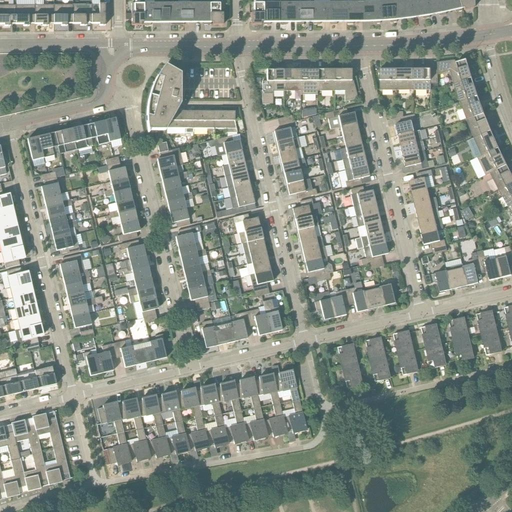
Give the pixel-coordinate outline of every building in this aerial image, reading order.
[(170,26),(177,26),(177,4),(173,4),(172,0),(162,0),(163,4),(160,4),(160,24),(170,24),(170,26)] [(413,21),(413,19),(410,0),(402,0),(394,1),(396,21),(406,19),(406,22),(413,21)] [(429,18),(429,16),(426,0),(410,0),(413,19),(422,17),(423,19),(429,18)] [(446,15),(445,13),(442,0),(426,0),(429,16),(438,14),(439,17),(446,15)] [(462,12),(461,9),(458,0),(442,0),(445,13),(455,11),(455,13),(462,12)] [(458,0),(461,9),(463,9),(464,11),(474,9),(473,0),(458,0)] [(396,23),(396,21),(394,1),(379,2),(380,22),(389,21),(390,23),(396,23)] [(380,24),(380,22),(379,2),(363,3),(363,23),(373,22),(373,25),(380,24)] [(261,23),(263,23),(264,3),(254,4),(254,14),(251,14),(251,26),(261,26),(261,23)] [(270,23),(280,23),(280,3),(264,3),(263,23),(263,25),(270,25),(270,23)] [(287,23),(296,23),(297,3),(280,3),(280,23),(280,25),(287,25),(287,23)] [(303,23),(313,23),(313,3),(297,3),(296,23),(296,25),(303,25),(303,23)] [(320,23),(329,23),(330,3),(313,3),(313,23),(313,25),(320,25),(320,23)] [(336,23),(346,23),(346,3),(330,3),(329,23),(330,25),(336,25),(336,23)] [(353,23),(363,23),(363,3),(346,3),(346,23),(346,25),(353,25),(353,23)] [(141,24),(143,24),(144,4),(134,4),(131,4),(131,14),(131,26),(141,26),(141,24)] [(150,24),(160,24),(160,4),(144,4),(143,24),(143,26),(150,26),(150,24)] [(183,23),(194,23),(194,4),(177,4),(177,26),(183,26),(183,23)] [(210,26),(210,23),(210,4),(194,4),(194,23),(204,23),(204,26),(210,26)] [(210,4),(210,23),(213,23),(213,26),(223,26),(223,14),(220,14),(220,4),(210,4)] [(10,27),(10,25),(9,5),(0,5),(0,25),(4,25),(4,27),(10,27)] [(29,27),(29,25),(28,5),(9,5),(10,25),(23,25),(23,27),(29,27)] [(48,27),(48,25),(47,5),(28,5),(29,25),(42,25),(42,27),(48,27)] [(67,27),(67,25),(66,5),(47,5),(48,25),(61,25),(61,27),(67,27)] [(86,27),(86,25),(85,5),(66,5),(67,25),(80,25),(80,27),(86,27)] [(86,25),(92,25),(99,25),(99,26),(105,26),(105,5),(92,5),(85,5),(86,25)] [(453,84),(472,79),(466,60),(456,63),(455,61),(437,63),(437,71),(431,71),(431,84),(438,84),(437,75),(450,72),(453,84)] [(176,112),(180,105),(180,75),(165,66),(167,65),(166,64),(163,68),(160,72),(159,74),(156,79),(153,84),(151,89),(149,95),(147,105),(146,115),(146,122),(147,129),(147,131),(148,134),(156,134),(156,131),(165,131),(166,129),(176,129),(176,112)] [(273,92),(284,92),(284,71),(284,69),(277,69),(276,71),(266,71),(266,82),(262,82),(262,105),(273,105),(273,92)] [(300,92),(300,70),(300,69),(293,69),(293,71),(284,71),(284,92),(300,92)] [(317,96),(317,92),(317,70),(317,69),(310,69),(310,70),(300,70),(300,92),(300,96),(317,96)] [(334,91),(334,70),(334,69),(327,69),(327,70),(317,70),(317,92),(334,91)] [(334,70),(334,91),(344,91),(344,102),(357,99),(353,82),(351,82),(351,70),(351,69),(344,69),(344,70),(334,70)] [(380,91),(397,91),(397,70),(387,70),(387,69),(380,69),(380,70),(380,91)] [(397,91),(414,91),(413,70),(404,70),(404,69),(397,69),(397,70),(397,91)] [(431,84),(431,71),(431,70),(420,70),(420,69),(413,69),(413,70),(414,91),(431,91),(431,84)] [(460,103),(477,96),(472,79),(453,84),(460,103)] [(466,121),(484,114),(477,96),(460,103),(466,121)] [(304,115),(317,114),(316,107),(303,109),(304,115)] [(340,128),(356,124),(354,113),(345,115),(344,110),(332,113),(324,114),(325,120),(328,119),(330,130),(340,128)] [(176,129),(195,129),(195,112),(176,112),(176,129)] [(195,129),(214,130),(214,112),(195,112),(195,129)] [(236,133),(237,133),(234,122),(234,112),(214,112),(214,130),(235,130),(236,133)] [(473,139),(491,132),(484,114),(466,121),(473,139)] [(415,115),(403,118),(402,118),(404,124),(395,126),(398,136),(414,133),(411,122),(416,121),(415,115)] [(283,118),(279,119),(281,125),(293,122),(291,117),(283,118)] [(104,121),(109,143),(120,140),(115,119),(104,121)] [(98,146),(109,143),(104,121),(88,125),(91,139),(96,138),(98,146)] [(275,144),(296,138),(293,122),(281,125),(282,130),(273,132),(273,133),(272,133),(275,144)] [(343,138),(359,135),(356,124),(340,128),(343,138)] [(76,151),(87,148),(85,140),(91,139),(88,125),(71,129),(76,151)] [(65,154),(76,151),(71,129),(55,133),(58,147),(63,146),(65,154)] [(400,147),(423,142),(420,131),(414,133),(398,136),(400,147)] [(481,157),(499,149),(491,132),(473,139),(481,157)] [(38,137),(43,159),(54,156),(52,149),(58,147),(55,133),(38,137)] [(345,149),(361,145),(359,135),(343,138),(345,149)] [(32,162),(43,159),(38,137),(27,140),(32,162)] [(225,155),(243,151),(240,141),(239,141),(230,143),(229,137),(208,142),(210,148),(223,145),(225,155)] [(277,154),(295,150),(301,148),(298,138),(296,138),(275,144),(277,154)] [(403,157),(425,152),(423,142),(400,147),(403,157)] [(166,144),(157,145),(159,154),(168,152),(166,144)] [(342,160),(364,156),(361,145),(345,149),(340,150),(342,160)] [(172,151),(168,152),(159,154),(160,159),(156,160),(159,171),(176,167),(182,165),(178,149),(172,151)] [(490,174),(507,166),(499,149),(481,157),(478,158),(486,176),(490,174)] [(280,165),(297,160),(295,150),(277,154),(280,165)] [(228,166),(245,162),(243,151),(225,155),(228,166)] [(403,175),(420,171),(429,168),(425,152),(403,157),(405,168),(402,169),(403,175)] [(345,171),(366,166),(364,156),(342,160),(345,171)] [(113,159),(105,161),(106,166),(119,163),(118,158),(113,159)] [(282,175),(300,171),(297,160),(280,165),(282,175)] [(230,176),(248,172),(245,162),(228,166),(222,167),(225,178),(230,176)] [(110,183),(127,179),(124,168),(121,169),(119,163),(106,166),(98,168),(100,175),(108,172),(110,183)] [(347,188),(362,185),(360,179),(369,177),(366,166),(345,171),(347,181),(345,182),(347,188)] [(498,191),(511,184),(511,176),(507,166),(490,174),(498,191)] [(178,178),(178,175),(176,167),(159,171),(162,182),(178,178)] [(285,186),(302,181),(300,171),(282,175),(285,186)] [(427,189),(427,188),(435,187),(432,176),(433,176),(431,171),(421,173),(416,175),(417,180),(409,182),(411,193),(427,189)] [(233,187),(250,183),(248,172),(230,176),(233,187)] [(43,181),(56,178),(55,173),(47,175),(42,176),(43,181)] [(164,192),(181,188),(179,181),(183,180),(182,174),(178,175),(178,178),(162,182),(164,192)] [(43,199),(60,195),(56,178),(43,181),(45,187),(41,188),(43,199)] [(110,183),(112,191),(113,193),(129,189),(127,179),(110,183)] [(316,190),(305,192),(302,181),(285,186),(287,196),(289,196),(297,194),(299,200),(317,195),(316,190)] [(230,199),(253,193),(250,183),(233,187),(227,188),(230,199)] [(508,208),(511,206),(511,184),(498,191),(508,208)] [(353,207),(375,202),(372,191),(364,193),(362,187),(350,190),(352,196),(350,196),(353,207)] [(183,199),(183,196),(181,188),(164,192),(167,203),(183,199)] [(115,204),(132,200),(129,189),(113,193),(113,196),(115,204)] [(414,204),(430,200),(427,189),(411,193),(414,204)] [(0,209),(11,206),(8,195),(3,197),(1,191),(0,191),(0,209)] [(225,217),(247,212),(246,206),(254,204),(255,204),(253,193),(230,199),(232,209),(224,211),(225,217)] [(62,205),(62,202),(60,195),(43,199),(46,209),(62,205)] [(169,213),(186,209),(184,202),(188,201),(187,195),(183,196),(183,199),(167,203),(169,213)] [(416,214),(439,209),(436,198),(430,200),(414,204),(416,214)] [(117,211),(113,212),(114,218),(118,217),(118,214),(135,210),(132,200),(115,204),(117,211)] [(293,221),(311,217),(308,206),(313,205),(311,200),(299,203),(301,208),(292,210),(291,211),(293,221)] [(48,220),(65,216),(63,208),(67,207),(66,201),(62,202),(62,205),(46,209),(48,220)] [(361,216),(377,212),(375,202),(353,207),(355,217),(361,216)] [(0,220),(14,217),(11,206),(0,209),(0,220)] [(176,223),(177,229),(190,225),(186,209),(169,213),(172,224),(176,223)] [(419,225),(441,219),(439,209),(416,214),(419,225)] [(120,225),(137,221),(135,210),(118,214),(118,217),(120,225)] [(364,227),(380,223),(377,212),(361,216),(364,227)] [(67,226),(67,223),(71,222),(72,228),(77,227),(75,221),(74,222),(73,214),(65,216),(48,220),(51,230),(67,226)] [(244,233),(261,229),(259,218),(258,219),(257,218),(249,220),(248,215),(233,218),(234,224),(241,222),(244,233)] [(0,231),(16,227),(14,217),(0,220),(0,231)] [(296,232),(313,228),(311,217),(293,221),(296,232)] [(421,235),(437,231),(444,230),(441,219),(419,225),(421,235)] [(119,243),(137,238),(136,233),(140,232),(137,221),(120,225),(123,236),(117,237),(119,243)] [(53,241),(70,237),(68,229),(72,228),(71,222),(67,223),(67,226),(51,230),(53,241)] [(366,237),(382,233),(380,223),(364,227),(366,237)] [(462,225),(457,226),(455,227),(458,238),(465,236),(462,225)] [(178,249),(194,245),(192,234),(200,232),(199,226),(178,232),(179,237),(175,238),(178,249)] [(0,242),(19,238),(16,227),(0,231),(0,242)] [(298,242),(316,238),(313,228),(296,232),(298,242)] [(246,243),(264,239),(261,229),(244,233),(238,234),(241,245),(246,243)] [(434,249),(446,246),(444,241),(440,242),(437,231),(421,235),(424,246),(432,244),(434,249)] [(363,249),(385,244),(382,233),(366,237),(360,238),(363,249)] [(79,252),(78,246),(75,236),(70,237),(53,241),(56,252),(60,251),(61,256),(79,252)] [(0,246),(2,253),(21,249),(19,238),(0,242),(0,246)] [(301,253),(318,249),(316,238),(298,242),(301,253)] [(249,254),(266,250),(264,239),(246,243),(249,254)] [(129,260),(146,256),(143,246),(139,246),(138,241),(119,245),(121,251),(126,250),(129,260)] [(368,265),(380,262),(379,257),(387,255),(385,244),(363,249),(365,260),(361,261),(362,266),(368,265)] [(197,255),(196,252),(194,245),(178,249),(180,259),(197,255)] [(446,246),(434,249),(435,255),(447,252),(446,246)] [(303,263),(321,259),(327,258),(324,247),(318,249),(301,253),(303,263)] [(496,260),(501,279),(511,276),(508,265),(511,263),(511,254),(510,247),(504,249),(505,253),(501,254),(502,258),(496,260)] [(5,269),(19,266),(18,260),(24,259),(21,249),(2,253),(5,269)] [(251,264),(269,260),(266,250),(249,254),(251,264)] [(183,270),(199,266),(198,258),(202,257),(200,251),(196,252),(197,255),(180,259),(183,270)] [(489,281),(501,279),(496,260),(490,261),(489,257),(484,258),(483,252),(477,253),(482,271),(487,270),(489,281)] [(475,273),(482,271),(477,253),(471,255),(472,260),(468,261),(469,266),(463,268),(467,287),(478,284),(475,273)] [(62,276),(78,272),(84,271),(80,255),(62,259),(63,265),(59,266),(62,276)] [(131,271),(148,267),(146,256),(129,260),(125,262),(126,269),(128,275),(132,274),(131,271)] [(317,277),(329,274),(333,273),(331,266),(327,263),(322,264),(321,259),(303,263),(306,274),(307,273),(307,274),(316,272),(317,277)] [(254,275),(271,271),(269,260),(251,264),(254,275)] [(380,262),(368,265),(369,271),(376,269),(381,268),(380,262)] [(468,288),(467,287),(463,268),(463,265),(445,269),(446,272),(451,291),(461,288),(461,289),(468,288)] [(202,276),(201,273),(199,266),(183,270),(185,280),(202,276)] [(134,281),(151,277),(148,267),(131,271),(132,274),(134,281)] [(10,289),(30,284),(27,273),(21,274),(20,269),(6,272),(10,289)] [(87,270),(84,271),(78,272),(62,276),(64,287),(81,283),(80,280),(84,279),(86,285),(90,284),(87,270)] [(253,292),(265,290),(264,284),(273,282),(274,281),(271,271),(254,275),(257,286),(252,287),(253,292)] [(188,291),(204,287),(203,279),(207,278),(205,272),(201,273),(202,276),(185,280),(188,291)] [(444,292),(451,291),(446,272),(431,275),(433,284),(437,283),(439,295),(445,293),(444,292)] [(329,274),(317,277),(318,283),(330,280),(329,274)] [(136,292),(153,288),(151,277),(134,281),(136,289),(131,290),(133,296),(137,295),(136,292)] [(67,297),(83,293),(82,286),(86,285),(84,279),(80,280),(81,283),(64,287),(67,297)] [(356,313),(367,311),(362,289),(360,282),(353,284),(354,289),(345,291),(348,303),(354,302),(356,313)] [(13,299),(32,295),(30,284),(10,289),(13,299)] [(379,288),(384,307),(390,305),(390,306),(396,305),(393,293),(397,293),(395,284),(379,288)] [(374,309),(384,307),(379,288),(379,285),(362,289),(367,311),(367,312),(374,310),(374,309)] [(204,287),(188,291),(190,302),(194,301),(196,306),(208,303),(204,287)] [(139,302),(156,298),(153,288),(136,292),(137,295),(133,296),(131,290),(127,291),(130,305),(139,302)] [(265,290),(253,292),(255,298),(267,295),(265,290)] [(330,299),(334,319),(345,316),(342,304),(348,303),(345,291),(335,293),(336,298),(330,299)] [(69,308),(86,304),(85,301),(83,293),(67,297),(69,308)] [(15,310),(35,305),(32,295),(13,299),(15,310)] [(91,306),(95,305),(95,302),(102,300),(101,297),(89,300),(91,306)] [(139,302),(143,319),(155,316),(154,310),(158,309),(156,298),(139,302)] [(328,320),(334,319),(330,299),(314,303),(316,312),(320,311),(323,323),(328,321),(328,320)] [(72,318),(88,314),(87,307),(91,306),(89,300),(85,301),(86,304),(69,308),(72,318)] [(262,302),(265,315),(270,334),(282,331),(279,320),(281,320),(278,307),(273,309),(271,300),(262,302)] [(210,309),(208,303),(196,306),(197,312),(210,309)] [(18,320),(37,316),(35,305),(15,310),(18,320)] [(258,337),(270,334),(265,315),(260,316),(258,310),(246,313),(249,325),(255,324),(258,337)] [(481,336),(496,332),(491,312),(476,315),(481,336)] [(230,323),(235,342),(247,339),(244,327),(249,325),(246,313),(235,315),(237,322),(230,323)] [(80,334),(93,331),(91,326),(88,314),(72,318),(74,329),(78,328),(80,334)] [(20,331),(40,326),(37,316),(18,320),(20,331)] [(155,316),(143,319),(144,325),(145,324),(157,322),(155,316)] [(453,343),(469,339),(464,318),(449,322),(453,343)] [(217,347),(235,342),(230,323),(213,327),(217,347)] [(206,349),(217,347),(213,327),(207,329),(206,325),(198,327),(201,339),(203,339),(206,349)] [(426,349),(441,346),(436,325),(421,329),(426,349)] [(24,347),(38,344),(37,338),(42,337),(40,326),(20,331),(16,332),(19,348),(24,347)] [(93,331),(80,334),(81,340),(94,337),(93,331)] [(398,356),(413,352),(408,332),(393,335),(398,356)] [(501,353),(501,351),(496,332),(481,336),(486,357),(501,353)] [(150,342),(154,361),(166,359),(163,348),(165,348),(163,335),(155,337),(156,341),(150,342)] [(370,362),(385,359),(381,338),(365,342),(370,362)] [(474,360),(473,357),(469,339),(453,343),(458,363),(474,360)] [(125,369),(137,366),(132,347),(126,348),(124,342),(114,344),(117,357),(121,356),(125,369)] [(137,366),(154,361),(150,342),(132,347),(137,366)] [(38,344),(24,347),(25,353),(39,350),(38,344)] [(97,355),(102,374),(113,371),(110,358),(117,357),(114,344),(101,347),(103,354),(97,355)] [(342,369),(358,365),(353,345),(338,349),(342,369)] [(446,366),(445,364),(441,346),(426,349),(431,370),(446,366)] [(90,377),(102,374),(97,355),(91,356),(90,352),(82,354),(85,367),(87,366),(90,377)] [(418,373),(418,371),(413,352),(398,356),(403,376),(418,373)] [(390,379),(390,377),(385,359),(370,362),(375,383),(390,379)] [(363,386),(362,384),(358,365),(342,369),(347,390),(363,386)] [(34,372),(38,389),(56,385),(52,367),(34,372)] [(9,396),(20,393),(16,376),(15,369),(3,372),(5,379),(0,379),(0,384),(3,398),(9,396)] [(292,402),(299,400),(292,371),(278,375),(279,377),(273,378),(277,393),(289,390),(292,402)] [(20,393),(38,389),(34,372),(16,376),(20,393)] [(277,393),(273,378),(272,375),(258,378),(259,380),(254,382),(257,397),(269,394),(272,406),(279,404),(277,393)] [(257,397),(254,382),(253,378),(239,382),(240,384),(234,385),(238,400),(250,397),(253,409),(260,407),(257,397)] [(238,400),(234,385),(233,382),(219,385),(220,387),(215,389),(218,404),(230,401),(233,413),(240,411),(238,400)] [(221,414),(218,404),(215,389),(214,385),(200,389),(200,391),(195,392),(199,407),(211,404),(214,416),(221,414)] [(199,407),(195,392),(194,389),(180,392),(181,395),(176,396),(179,411),(192,408),(195,420),(201,418),(199,407)] [(179,411),(176,396),(175,392),(161,396),(161,398),(156,399),(160,414),(173,411),(175,423),(182,422),(179,411)] [(160,414),(156,399),(155,396),(141,399),(142,402),(137,403),(140,418),(153,415),(156,426),(162,425),(160,414)] [(140,418),(137,403),(136,400),(122,403),(122,405),(117,406),(121,421),(133,418),(136,431),(143,429),(140,418)] [(292,434),(306,431),(299,400),(292,402),(295,416),(283,418),(286,433),(292,432),(292,434)] [(121,421),(117,406),(116,403),(102,406),(103,409),(97,410),(100,425),(113,422),(116,435),(123,433),(121,421)] [(286,433),(283,418),(279,404),(272,406),(276,419),(263,422),(267,437),(272,436),(273,438),(287,435),(286,433)] [(267,437),(263,422),(260,407),(253,409),(256,423),(244,425),(247,440),(253,439),(253,442),(267,438),(267,437)] [(247,440),(244,425),(240,411),(233,413),(236,426),(224,429),(228,444),(233,443),(234,445),(248,442),(247,440)] [(228,444),(224,429),(221,414),(214,416),(217,430),(205,433),(208,448),(214,446),(214,449),(228,445),(228,444)] [(53,449),(62,447),(56,420),(47,422),(45,415),(32,419),(34,426),(36,436),(49,433),(53,449)] [(208,448),(205,433),(201,418),(195,420),(198,433),(185,436),(189,451),(194,450),(195,452),(209,449),(208,448)] [(40,453),(36,436),(34,426),(26,428),(24,421),(11,425),(13,433),(15,442),(28,439),(31,452),(26,453),(25,454),(25,457),(32,456),(40,453)] [(189,451),(185,436),(182,422),(175,423),(179,437),(166,440),(169,455),(175,453),(175,456),(189,452),(189,451)] [(169,455),(166,440),(162,425),(156,426),(159,440),(146,443),(150,458),(155,457),(156,459),(170,456),(169,455)] [(19,459),(15,442),(13,433),(5,434),(3,428),(0,428),(0,447),(7,446),(10,462),(19,460),(19,459)] [(150,458),(146,443),(143,429),(136,431),(140,444),(127,447),(130,462),(136,460),(136,463),(150,459),(150,458)] [(130,462),(127,447),(123,433),(116,435),(119,447),(107,450),(110,465),(116,464),(117,466),(131,463),(130,462)] [(48,486),(61,482),(60,476),(68,474),(62,447),(53,449),(56,465),(44,468),(47,480),(48,486)] [(47,480),(44,468),(40,453),(32,456),(35,471),(23,474),(26,487),(27,492),(40,488),(39,482),(47,480)] [(26,487),(23,474),(19,460),(10,462),(14,478),(2,481),(5,493),(6,499),(19,495),(18,489),(26,487)]
